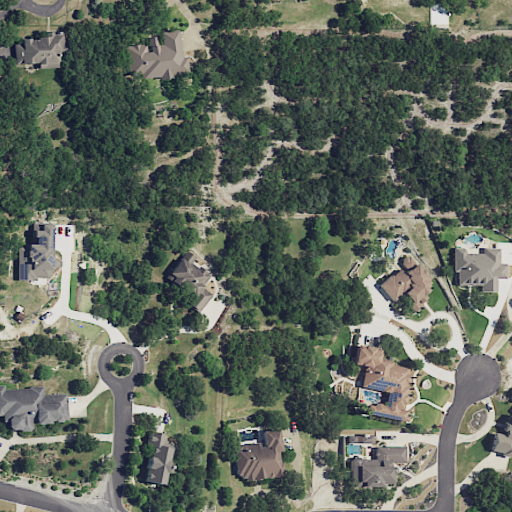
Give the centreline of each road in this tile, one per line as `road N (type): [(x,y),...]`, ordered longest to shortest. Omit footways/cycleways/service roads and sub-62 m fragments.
road 1 (residential): [(476,377),(447,440),(446,511)]
road 2 (residential): [(111,511),(122,382)]
